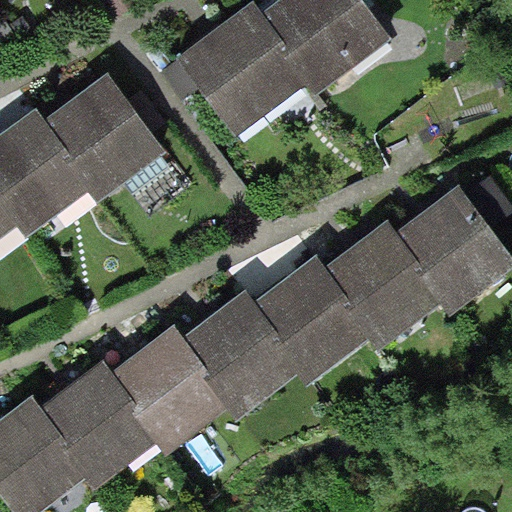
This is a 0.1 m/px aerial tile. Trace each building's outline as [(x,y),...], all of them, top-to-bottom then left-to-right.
[(355,0),(289,0),(261,21),(295,66),(305,81),(376,29),(355,0)] [(254,10),(181,63),(222,119),(295,66),(261,21),(254,10)] [(108,83),(44,128),(79,178),(87,188),(150,143),(108,83)] [(36,116),(0,141),(0,202),(7,212),(15,223),(79,178),(44,128),(36,116)] [(511,266),(458,193),(394,240),(442,304),(449,315),(511,269),(511,266)] [(387,230),(325,275),(369,335),(380,349),(442,304),(394,240),(387,230)] [(316,262),(253,307),(291,358),(307,381),(369,335),(325,275),(316,262)] [(246,297),(180,345),(216,394),(225,406),(291,358),(253,307),(246,297)] [(173,335),(112,379),(147,427),(155,438),(216,394),(180,345),(173,335)] [(103,367),(39,414),(75,463),(83,474),(147,427),(112,379),(103,367)] [(30,402),(0,423),(0,499),(9,511),(75,463),(39,414),(30,402)]
